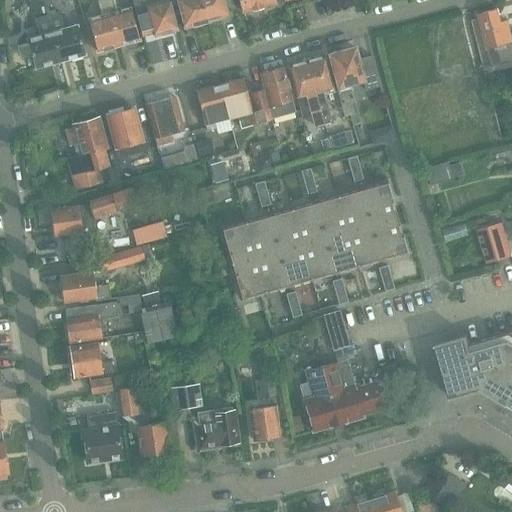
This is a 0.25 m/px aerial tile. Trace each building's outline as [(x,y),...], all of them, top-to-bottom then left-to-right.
[(46,6),(44,0),(28,0),(32,11),(34,16),(42,14),(41,8),(46,6)] [(118,45),(106,0),(104,0),(99,1),(103,15),(88,19),(97,51),(118,45)] [(114,0),(106,0),(118,45),(140,39),(131,7),(117,11),(114,0)] [(133,0),(135,6),(143,37),(155,33),(155,35),(177,29),(169,0),(133,0)] [(208,21),(201,0),(173,0),(174,4),(178,3),(184,27),(192,25),(208,21)] [(201,0),(208,21),(220,18),(229,15),(224,0),(201,0)] [(284,0),(240,0),(244,13),(277,3),(280,6),(284,5),(285,1),(284,0)] [(511,62),(511,33),(511,34),(508,21),(502,23),(498,9),(479,14),(488,49),(502,45),(507,63),(511,62)] [(59,12),(48,15),(61,61),(86,54),(78,25),(64,29),(59,12)] [(61,61),(48,15),(34,19),(38,36),(27,39),(35,68),(61,61)] [(351,89),(350,84),(363,81),(366,91),(380,87),(372,56),(358,60),(355,48),(330,55),(340,91),(338,92),(345,117),(350,115),(354,114),(350,100),(347,95),(345,90),(351,89)] [(324,57),(306,61),(323,124),(332,122),(328,111),(329,111),(325,94),(334,91),(324,57)] [(323,124),(306,61),(288,66),(297,98),(306,96),(310,111),(311,111),(315,127),(323,124)] [(283,67),(260,73),(264,89),(261,90),(268,119),(282,116),(296,112),(283,67)] [(400,73),(402,87),(422,85),(421,71),(400,73)] [(242,79),(220,85),(229,119),(238,116),(242,128),(269,121),(261,90),(250,93),(256,111),(251,112),(242,79)] [(229,119),(220,85),(196,91),(206,125),(208,131),(213,130),(211,123),(229,119)] [(175,96),(146,104),(155,138),(157,144),(173,140),(171,133),(184,130),(175,96)] [(100,123),(99,123),(106,148),(116,145),(116,147),(131,143),(141,141),(146,140),(142,128),(138,129),(133,108),(122,111),(121,108),(109,111),(110,115),(108,115),(109,121),(100,123)] [(99,123),(100,123),(98,117),(72,124),(73,127),(64,129),(68,145),(75,143),(78,156),(67,159),(72,178),(75,190),(102,183),(98,169),(109,165),(104,148),(106,148),(99,123)] [(353,117),(331,123),(334,134),(355,129),(353,117)] [(323,124),(315,127),(317,134),(325,132),(323,124)] [(391,125),(379,128),(383,141),(394,138),(391,125)] [(368,129),(356,133),(359,144),(371,141),(368,129)] [(346,147),(342,135),(327,139),(330,152),(346,147)] [(209,137),(194,142),(199,157),(214,152),(209,137)] [(251,150),(249,137),(221,141),(223,154),(251,150)] [(182,147),(187,163),(198,159),(193,143),(182,147)] [(268,155),(254,159),(259,173),(273,170),(268,155)] [(356,156),(347,158),(350,170),(360,167),(356,156)] [(425,169),(429,185),(452,179),(448,162),(425,169)] [(222,167),(211,170),(215,182),(225,180),(222,167)] [(360,167),(350,170),(353,182),(359,180),(363,179),(360,167)] [(310,168),(300,171),(304,183),(313,180),(310,168)] [(313,180),(304,183),(307,194),(312,193),(317,191),(313,180)] [(264,181),(254,184),(257,195),(267,193),(264,181)] [(386,183),(361,190),(371,224),(395,218),(389,199),(392,198),(387,181),(386,181),(386,183)] [(96,219),(117,213),(116,208),(138,201),(132,186),(110,193),(111,195),(89,201),(90,205),(52,210),(55,237),(61,236),(82,233),(82,234),(98,232),(96,219)] [(211,190),(199,193),(202,204),(214,201),(211,190)] [(361,190),(338,196),(348,231),(371,224),(361,190)] [(267,193),(257,195),(261,207),(270,204),(267,193)] [(338,196),(315,203),(324,237),(348,231),(338,196)] [(315,203),(291,209),(301,244),(324,237),(315,203)] [(291,209),(268,216),(278,251),(301,244),(291,209)] [(268,216),(245,222),(255,257),(278,251),(268,216)] [(395,218),(371,224),(381,259),(406,252),(406,253),(408,253),(403,235),(400,236),(395,218)] [(229,255),(217,258),(219,267),(255,257),(245,222),(221,229),(229,255)] [(371,224),(348,231),(357,266),(381,259),(371,224)] [(464,224),(441,231),(445,243),(468,236),(464,224)] [(479,231),(487,261),(497,258),(511,254),(503,224),(479,231)] [(348,231),(324,237),(334,272),(357,266),(348,231)] [(324,237),(301,244),(311,279),(334,272),(324,237)] [(301,244),(278,251),(288,285),(311,279),(301,244)] [(98,258),(102,271),(144,259),(140,246),(98,258)] [(278,251),(255,257),(265,292),(288,285),(278,251)] [(255,257),(219,267),(222,276),(234,273),(241,299),(265,292),(255,257)] [(387,265),(378,268),(381,280),(391,277),(387,265)] [(62,286),(64,302),(80,300),(80,303),(88,302),(87,300),(96,299),(96,301),(110,299),(109,290),(108,285),(95,287),(93,272),(60,277),(62,286)] [(391,277),(381,280),(384,291),(394,289),(391,277)] [(336,280),(332,281),(335,293),(344,290),(341,278),(336,280)] [(344,290),(335,293),(338,304),(348,302),(344,290)] [(141,313),(139,313),(144,331),(147,343),(177,335),(170,307),(172,306),(170,301),(160,304),(157,291),(141,295),(146,309),(142,310),(140,296),(118,299),(119,306),(128,305),(128,313),(141,311),(141,313)] [(290,293),(285,294),(289,306),(298,303),(295,291),(290,293)] [(67,325),(70,343),(102,339),(99,319),(117,317),(115,303),(97,305),(65,310),(67,325)] [(298,303),(289,306),(292,317),(301,315),(298,303)] [(335,313),(323,317),(333,351),(341,349),(349,346),(340,313),(339,312),(335,313)] [(436,345),(452,399),(483,390),(511,407),(511,332),(470,345),(468,336),(436,345)] [(70,347),(74,378),(102,375),(102,374),(114,373),(112,361),(100,363),(98,343),(70,347)] [(350,347),(333,352),(336,363),(345,361),(353,359),(353,358),(350,347)] [(309,384),(299,386),(303,401),(312,431),(331,426),(343,422),(362,417),(361,414),(378,410),(388,407),(386,402),(382,388),(381,382),(353,390),(352,386),(347,367),(345,361),(336,363),(306,372),(309,384)] [(89,383),(91,395),(112,392),(111,379),(89,383)] [(259,381),(260,398),(274,397),(272,379),(259,381)] [(188,408),(196,407),(194,399),(200,398),(199,385),(173,389),(176,421),(190,419),(188,408)] [(118,390),(121,416),(135,414),(139,413),(138,407),(136,388),(118,390)] [(249,411),(253,441),(272,439),(279,438),(277,420),(276,408),(249,411)] [(198,418),(202,447),(219,445),(237,443),(233,412),(198,417),(198,418)] [(88,429),(82,430),(86,463),(122,459),(115,413),(86,417),(88,429)] [(298,416),(289,418),(293,432),(302,430),(298,416)] [(136,419),(141,455),(168,451),(164,423),(147,425),(146,417),(136,419)] [(425,431),(395,437),(397,449),(428,442),(425,431)] [(438,471),(424,497),(439,504),(451,511),(466,484),(438,471)] [(401,511),(395,492),(371,500),(374,511),(401,511)] [(424,497),(417,509),(422,511),(433,511),(439,504),(424,497)] [(374,511),(371,500),(354,505),(346,507),(347,511),(374,511)]
